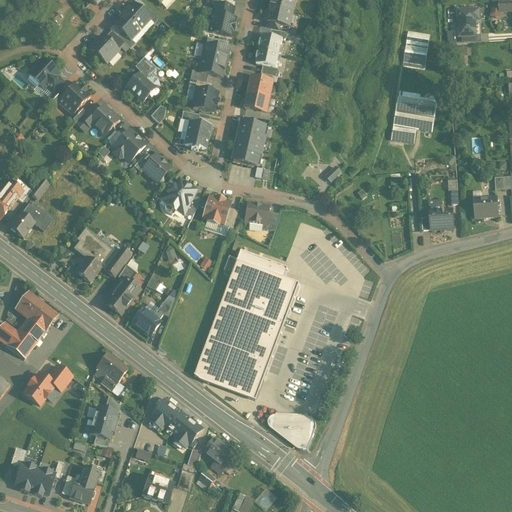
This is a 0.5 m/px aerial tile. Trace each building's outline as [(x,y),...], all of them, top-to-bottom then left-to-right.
[(272,0),(272,1),(273,1),(272,8),(293,13),(295,0),(272,0)] [(235,4),(221,1),(220,7),(233,10),(235,4)] [(511,3),(499,4),(499,11),(499,13),(511,12),(511,3)] [(133,5),(126,12),(126,11),(125,11),(122,14),(140,31),(149,21),(150,20),(141,12),(133,5)] [(220,7),(215,6),(213,15),(231,19),(233,10),(220,7)] [(159,19),(145,7),(141,12),(150,20),(149,21),(154,25),(159,19)] [(293,13),(272,8),(270,14),(269,14),(267,23),(280,26),(290,28),(293,13)] [(478,10),(457,11),(459,37),(475,36),(475,20),(479,20),(478,10)] [(140,31),(122,14),(120,17),(120,18),(114,25),(121,32),(130,41),(131,40),(140,31)] [(213,15),(211,25),(213,25),(211,33),(231,38),(235,20),(231,19),(213,15)] [(280,26),(267,23),(266,22),(265,29),(271,31),(278,32),(280,26)] [(121,32),(114,25),(109,30),(111,32),(117,37),(121,32)] [(278,32),(271,31),(269,38),(283,41),(283,42),(286,39),(288,34),(278,32)] [(117,37),(111,32),(105,39),(118,51),(124,45),(117,37)] [(130,41),(121,32),(117,37),(124,45),(130,50),(135,45),(131,40),(130,41)] [(429,36),(409,33),(404,63),(424,66),(429,36)] [(105,39),(102,37),(90,49),(107,65),(118,52),(118,51),(105,39)] [(269,38),(262,37),(261,42),(260,42),(259,48),(260,49),(259,51),(279,56),(280,48),(281,48),(283,42),(283,41),(269,38)] [(227,51),(205,46),(202,60),(225,65),(226,62),(225,61),(227,51)] [(279,56),(259,51),(259,54),(258,54),(256,61),(257,61),(256,66),(263,68),(276,71),(277,70),(278,64),(277,64),(279,56)] [(156,70),(144,59),(135,68),(141,73),(138,76),(145,81),(156,70)] [(42,60),(28,76),(30,77),(28,80),(37,88),(39,86),(44,90),(46,88),(56,76),(58,74),(52,69),(51,68),(49,66),(42,60)] [(225,65),(202,60),(199,73),(208,75),(221,78),(224,68),(225,67),(225,65)] [(276,71),(263,68),(261,75),(262,75),(278,79),(279,74),(277,70),(276,71)] [(208,75),(199,73),(192,71),(190,80),(196,82),(206,84),(208,75)] [(278,79),(262,75),(261,81),(273,84),(277,84),(278,79)] [(56,76),(46,88),(53,95),(60,89),(64,84),(56,76)] [(138,76),(126,89),(142,103),(149,96),(151,98),(158,90),(153,85),(151,87),(145,81),(138,76)] [(261,81),(252,79),(248,95),(270,100),(273,84),(261,81)] [(206,84),(196,82),(194,91),(196,91),(197,90),(210,93),(212,85),(206,84)] [(66,94),(57,103),(58,104),(72,117),(80,109),(91,97),(86,93),(87,92),(81,87),(76,83),(66,94)] [(53,95),(49,100),(55,106),(58,104),(57,103),(66,94),(60,89),(53,95)] [(210,93),(197,90),(196,91),(193,109),(213,113),(214,107),(216,107),(217,101),(216,101),(217,94),(210,93)] [(270,100),(248,95),(245,110),(247,110),(262,114),(266,115),(270,100)] [(436,104),(398,98),(392,140),(413,144),(415,130),(432,132),(436,104)] [(85,114),(80,120),(90,128),(92,126),(89,123),(99,113),(92,106),(85,114)] [(119,121),(104,107),(99,113),(89,123),(92,126),(104,137),(119,121)] [(160,107),(151,117),(159,125),(164,120),(166,109),(160,107)] [(80,109),(72,117),(70,119),(75,124),(80,120),(85,114),(80,109)] [(262,114),(247,110),(245,117),(260,120),(262,114)] [(199,116),(183,113),(181,121),(189,122),(198,124),(199,116)] [(266,115),(262,114),(260,120),(269,122),(270,115),(266,115)] [(257,120),(243,117),(242,123),(256,126),(257,120)] [(198,124),(189,122),(188,128),(183,127),(182,133),(209,139),(211,127),(198,124)] [(242,123),(233,162),(257,167),(259,157),(261,157),(265,139),(263,139),(266,128),(256,126),(242,123)] [(118,131),(108,143),(113,148),(124,137),(118,131)] [(145,146),(129,131),(124,137),(113,148),(114,149),(113,150),(114,154),(119,159),(123,159),(123,158),(129,163),(145,146)] [(209,139),(182,133),(180,140),(185,141),(184,147),(191,149),(191,151),(198,153),(198,150),(206,152),(209,139)] [(20,137),(16,137),(14,141),(16,145),(21,145),(23,141),(20,137)] [(146,154),(139,162),(143,166),(146,163),(148,165),(152,160),(146,154)] [(148,165),(143,170),(143,171),(157,184),(159,182),(163,182),(163,178),(171,170),(156,156),(152,160),(148,165)] [(143,166),(139,162),(134,167),(141,173),(143,171),(143,170),(148,165),(146,163),(143,166)] [(336,169),(326,178),(331,183),(341,174),(336,169)] [(392,175),(394,187),(403,185),(401,173),(392,175)] [(511,178),(502,179),(503,191),(511,191),(511,187),(511,178)] [(502,179),(494,180),(495,192),(503,191),(502,179)] [(179,181),(162,200),(169,205),(176,210),(184,215),(185,213),(193,197),(195,192),(179,181)] [(41,182),(30,196),(36,202),(48,187),(41,182)] [(0,197),(0,222),(11,208),(17,200),(22,193),(11,184),(0,197)] [(23,191),(22,193),(17,200),(22,205),(29,196),(23,191)] [(201,201),(198,206),(205,209),(209,198),(204,195),(201,201)] [(193,197),(185,213),(193,217),(198,206),(201,201),(193,197)] [(231,205),(209,198),(205,209),(202,218),(208,220),(207,223),(218,226),(219,223),(224,225),(229,209),(231,205)] [(497,200),(473,202),(475,220),(484,220),(484,219),(499,218),(497,200)] [(29,207),(23,216),(21,214),(9,229),(23,241),(35,227),(44,234),(54,222),(33,205),(30,208),(29,207)] [(176,210),(169,205),(165,209),(165,211),(172,216),(173,215),(176,210)] [(270,208),(248,205),(245,223),(263,225),(267,226),(269,213),(270,208)] [(238,212),(229,209),(224,225),(223,226),(233,229),(238,212)] [(279,215),(269,213),(267,226),(263,225),(262,230),(274,232),(279,215)] [(453,213),(429,214),(430,222),(429,222),(430,232),(454,230),(453,213)] [(117,255),(85,232),(78,242),(80,244),(74,251),(82,257),(83,256),(87,259),(76,274),(90,284),(101,270),(105,272),(117,255)] [(117,255),(105,272),(113,279),(130,257),(121,250),(117,255)] [(174,250),(167,254),(172,263),(179,260),(174,250)] [(201,382),(256,402),(299,286),(284,280),(288,271),(241,253),(238,261),(229,257),(223,274),(232,277),(195,377),(201,382)] [(208,271),(214,262),(206,258),(201,267),(208,271)] [(126,268),(118,279),(127,286),(129,284),(136,276),(126,268)] [(118,291),(107,306),(121,316),(139,292),(129,284),(127,286),(121,294),(118,291)] [(172,293),(168,298),(175,302),(177,295),(172,293)] [(58,317),(28,294),(15,311),(27,321),(45,335),(58,317)] [(168,298),(157,312),(163,317),(169,319),(175,302),(168,298)] [(160,325),(143,311),(132,325),(149,339),(160,325)] [(10,317),(6,323),(11,326),(15,321),(10,317)] [(27,321),(17,334),(4,325),(0,330),(0,343),(6,348),(24,361),(45,335),(27,321)] [(127,372),(107,356),(97,369),(99,371),(117,385),(127,372)] [(72,379),(57,368),(49,378),(64,389),(72,379)] [(117,385),(99,371),(95,376),(103,382),(101,384),(111,392),(117,385)] [(49,378),(46,381),(39,376),(34,382),(34,381),(28,389),(24,395),(40,408),(54,389),(61,394),(64,389),(49,378)] [(0,400),(10,388),(0,380),(0,400)] [(124,389),(117,397),(122,401),(128,393),(124,389)] [(105,410),(118,414),(120,408),(108,398),(105,410)] [(165,402),(152,418),(154,420),(151,423),(162,431),(165,428),(178,438),(175,442),(186,450),(189,447),(193,451),(199,443),(196,441),(203,431),(165,402)] [(97,408),(93,422),(116,429),(118,422),(116,421),(118,414),(105,410),(97,408)] [(309,419),(276,418),(274,418),(272,418),(272,419),(270,420),(269,421),(268,423),(268,425),(269,428),(270,430),(273,432),(297,451),(298,452),(300,452),(303,452),(305,452),(308,450),(309,449),(310,447),(316,432),(316,430),(316,428),(316,426),(315,424),(314,423),(312,421),(310,420),(309,419)] [(116,429),(93,422),(89,436),(96,438),(110,443),(112,435),(114,436),(116,429)] [(108,449),(110,443),(96,438),(93,446),(108,449)] [(235,456),(216,441),(205,455),(216,463),(217,464),(225,470),(235,456)] [(159,447),(156,457),(164,459),(167,449),(159,447)] [(21,469),(22,465),(23,465),(25,458),(26,453),(16,450),(11,466),(21,469)] [(193,452),(190,462),(198,465),(202,454),(193,452)] [(25,458),(23,465),(34,469),(36,462),(25,458)] [(54,475),(55,475),(54,479),(59,481),(64,465),(58,463),(54,475)] [(225,470),(217,464),(213,468),(221,475),(225,470)] [(23,465),(22,465),(21,469),(15,487),(21,489),(20,492),(41,499),(42,496),(48,497),(54,479),(55,475),(54,475),(34,469),(23,465)] [(95,474),(84,470),(79,485),(75,484),(75,485),(71,498),(70,500),(89,506),(94,490),(93,490),(95,484),(98,475),(95,474)] [(106,474),(96,471),(95,474),(98,475),(95,484),(103,487),(106,474)] [(195,476),(182,472),(176,490),(189,494),(195,476)] [(216,482),(205,473),(199,481),(210,490),(216,482)] [(159,484),(148,480),(149,480),(148,479),(142,499),(151,502),(152,501),(167,506),(167,507),(168,507),(174,488),(159,483),(159,484)] [(62,495),(71,498),(75,485),(65,482),(62,495)] [(240,495),(233,511),(235,511),(240,511),(247,498),(240,495)] [(248,511),(253,502),(247,498),(240,511),(248,511)]
